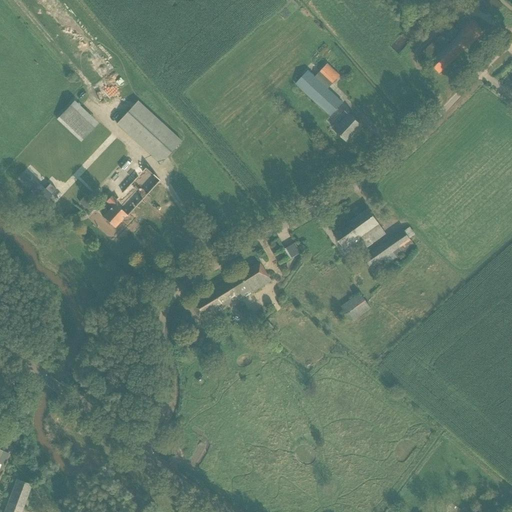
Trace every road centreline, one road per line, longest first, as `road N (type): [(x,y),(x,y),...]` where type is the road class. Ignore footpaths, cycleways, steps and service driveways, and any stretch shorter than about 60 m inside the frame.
road 1 (unclassified): [(140,453),(167,413),(165,324),(181,282),(362,182),(511,47)]
road 2 (unclassified): [(140,453),(0,345)]
